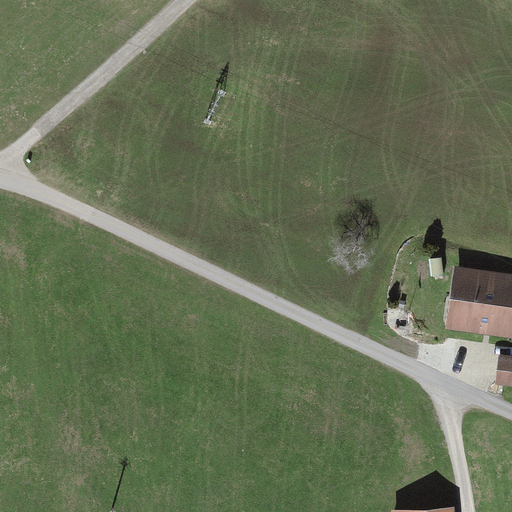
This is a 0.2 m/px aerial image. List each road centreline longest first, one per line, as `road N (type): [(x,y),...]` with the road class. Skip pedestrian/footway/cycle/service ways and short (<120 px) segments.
road 1 (residential): [(0,164),(188,0)]
road 2 (track): [(442,389),(465,511)]
